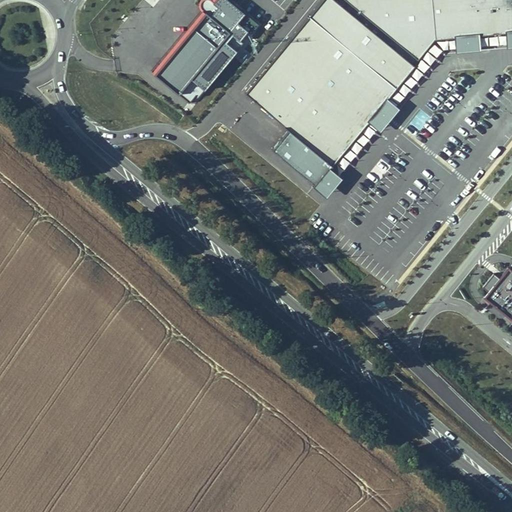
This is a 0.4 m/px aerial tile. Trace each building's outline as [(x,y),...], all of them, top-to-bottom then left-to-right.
[(198,9),(146,71),(181,100),(194,84),(197,87),(236,40),(232,37),(240,29),(243,31),(251,22),(224,0),(213,0),(211,3),(208,0),(192,0),(192,3),(193,5),(195,7),(198,9)] [(268,136),(312,171),(351,123),(366,105),(394,71),(306,0),(301,7),(265,51),(277,60),(235,109),(268,136)] [(329,0),(319,1),(397,64),(414,45),(435,43),(457,41),(500,36),(496,0),(329,0)] [(511,0),(496,0),(500,36),(511,35),(511,0)] [(457,41),(435,43),(436,55),(459,53),(457,41)] [(225,100),(235,109),(277,60),(265,51),(225,100)] [(351,123),(361,131),(376,113),(366,105),(351,123)] [(310,174),(312,171),(268,136),(251,156),(296,191),(310,174)] [(310,174),(296,191),(307,201),(322,183),(310,174)] [(511,269),(509,267),(485,296),(511,317),(511,269)]
